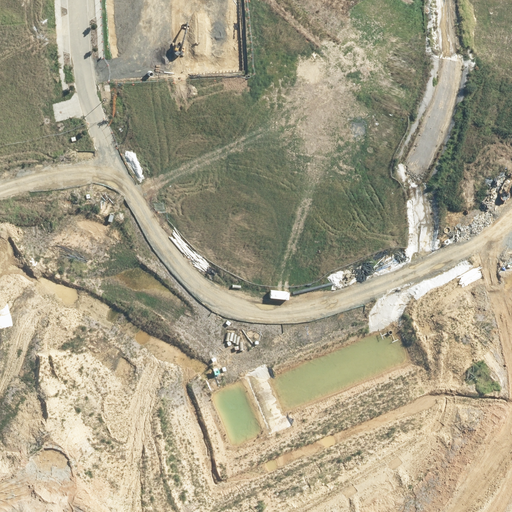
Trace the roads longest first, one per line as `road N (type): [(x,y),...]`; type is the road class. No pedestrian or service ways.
road 1 (unknown): [(87,101),(105,156),(150,229),(188,275),(238,307),(279,312),(336,302),(435,257),(511,206)]
road 2 (unknown): [(464,448),(321,511)]
